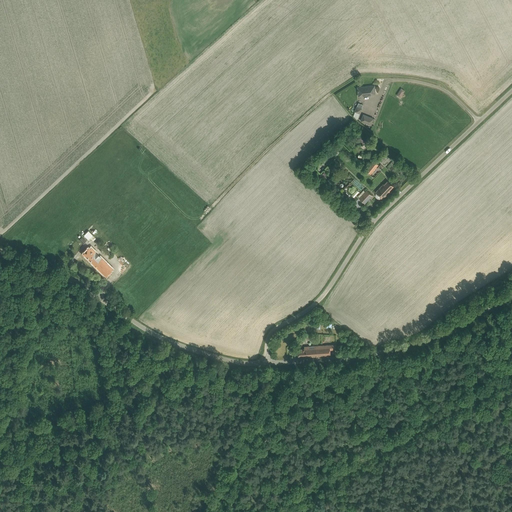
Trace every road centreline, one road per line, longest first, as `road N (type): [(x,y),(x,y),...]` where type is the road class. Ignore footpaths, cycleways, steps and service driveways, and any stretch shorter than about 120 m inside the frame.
road 1 (unclassified): [(266,363),(274,328),(318,300),(375,218),(511,90)]
road 2 (unclassified): [(0,250),(69,278),(165,339),(223,359),(266,363)]
road 3 (unclassified): [(266,363),(401,346),(511,294)]
road 4 (track): [(0,439),(212,372)]
road 5 (track): [(332,477),(511,370)]
road 6 (track): [(0,402),(46,321),(91,292)]
